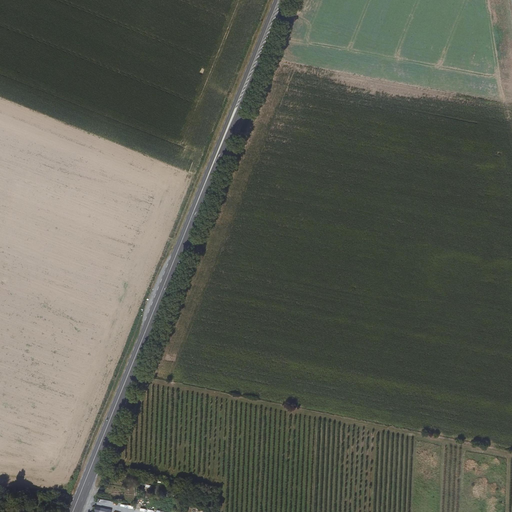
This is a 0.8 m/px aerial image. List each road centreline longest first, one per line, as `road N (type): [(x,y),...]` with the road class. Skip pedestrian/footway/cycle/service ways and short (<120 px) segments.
road 1 (primary): [(75,511),(188,230)]
road 2 (primary): [(188,230),(285,0)]
road 3 (primary): [(276,0),(188,230)]
